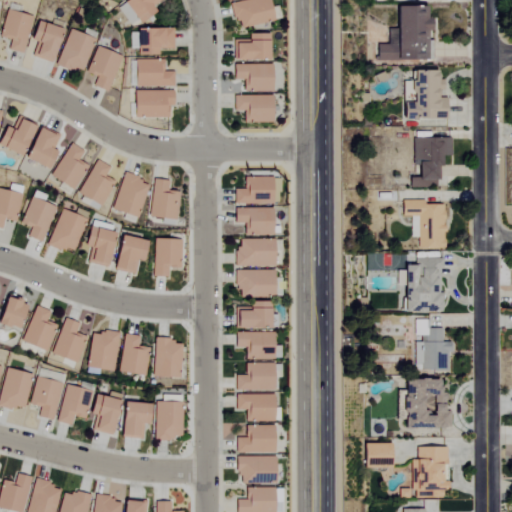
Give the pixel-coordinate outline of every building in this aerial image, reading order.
[(151,0),(122,0),(117,4),(131,26),(152,12),(146,4),(151,0)] [(270,22),(264,0),(243,0),(227,4),(230,21),(235,21),(237,29),(270,22)] [(375,61),(431,61),(431,38),(424,38),(425,8),(393,8),(393,46),(375,46),(375,61)] [(5,50),(20,54),(30,17),(4,10),(0,25),(0,39),(7,42),(5,50)] [(48,63),(58,29),(33,22),(27,41),(33,43),(28,57),(48,63)] [(134,56),(155,56),(155,49),(171,49),(171,29),(134,30),(134,56)] [(54,66),(78,75),(91,39),(67,30),(54,66)] [(265,34),(245,35),(245,40),(230,40),(231,61),(265,61),(265,34)] [(104,93),(118,57),(93,47),(82,74),(93,78),(89,87),(104,93)] [(132,87),(171,87),(171,72),(162,72),(162,61),(133,61),(132,87)] [(268,64),(230,66),(231,80),(240,80),(240,92),(269,91),(268,64)] [(171,92),(131,91),(130,117),(165,118),(165,106),(170,106),(171,92)] [(268,123),(269,97),(231,96),(230,112),(243,113),(242,123),(268,123)] [(31,125),(14,118),(8,131),(0,127),(0,149),(17,157),(31,125)] [(52,136),(34,128),(20,159),(46,170),(54,151),(47,148),(52,136)] [(448,139),(412,139),(412,180),(407,180),(407,188),(436,188),(436,164),(448,164),(448,139)] [(73,190),(84,165),(76,162),(81,151),(64,144),(49,180),(73,190)] [(75,196),(99,208),(112,182),(102,177),(107,168),(93,161),(75,196)] [(146,182),(120,175),(109,211),(135,219),(146,182)] [(231,205),(276,204),(275,178),(241,178),(241,190),(231,190),(231,205)] [(177,193),(165,191),(166,181),(151,179),(146,217),(173,221),(177,193)] [(0,190),(0,220),(13,223),(20,187),(7,185),(6,192),(0,190)] [(39,243),(52,207),(27,198),(17,225),(27,228),(24,237),(39,243)] [(269,209),(231,208),(231,224),(242,224),(242,235),(268,236),(269,209)] [(68,255),(83,220),(58,210),(44,244),(68,255)] [(111,235),(86,227),(80,246),(88,249),(84,262),(101,267),(111,235)] [(143,242),(116,236),(109,270),(131,275),(134,262),(139,263),(143,242)] [(165,268),(177,269),(178,241),(151,239),(149,277),(164,278),(165,268)] [(269,268),(270,241),(236,240),(235,249),(231,249),(231,267),(269,268)] [(396,312),(437,312),(438,257),(405,256),(405,264),(400,264),(400,270),(397,270),(396,312)] [(270,271),(231,271),(231,288),(236,288),(236,296),(270,297),(270,271)] [(0,324),(14,329),(22,301),(0,295),(0,324)] [(232,307),(231,327),(266,328),(266,303),(245,302),(245,308),(232,307)] [(45,351),(53,324),(43,321),(47,311),(31,306),(20,343),(45,351)] [(49,355),(75,363),(83,336),(73,333),(76,323),(60,318),(49,355)] [(411,370),(446,371),(447,342),(439,341),(439,329),(413,328),(413,320),(412,320),(412,335),(423,335),(423,343),(412,343),(411,370)] [(116,333),(88,331),(84,368),(112,371),(116,333)] [(143,376),(147,348),(136,347),(137,336),(121,334),(117,373),(143,376)] [(178,344),(170,344),(170,338),(152,338),(151,377),(177,378),(178,344)] [(270,390),(270,364),(241,364),(241,374),(232,374),(232,390),(270,390)] [(0,371),(0,406),(21,410),(27,373),(1,368),(0,371)] [(33,417),(50,420),(58,382),(32,377),(25,404),(36,406),(33,417)] [(401,427),(447,428),(448,413),(444,413),(445,380),(402,379),(401,427)] [(69,416),(81,419),(88,391),(62,384),(53,422),(67,425),(69,416)] [(110,434),(115,393),(106,392),(105,397),(89,395),(87,415),(91,415),(89,431),(110,434)] [(270,394),(232,395),(232,409),(242,409),(243,422),(270,421),(270,394)] [(178,396),(159,395),(159,401),(152,401),(151,439),(177,439),(178,396)] [(117,436),(139,437),(139,424),(146,424),(146,403),(118,402),(117,436)] [(232,453),(270,453),(270,426),(242,426),(242,438),(232,438),(232,453)] [(389,469),(389,444),(363,443),(363,468),(389,469)] [(443,447),(413,447),(414,459),(409,459),(410,498),(442,498),(441,466),(444,466),(443,447)] [(234,457),(234,484),(272,483),(271,457),(234,457)] [(0,510),(9,511),(19,511),(27,477),(13,474),(11,483),(0,480),(0,510)] [(23,511),(50,511),(57,487),(31,480),(23,511)] [(242,500),(233,500),(232,511),(270,511),(270,488),(242,488),(242,500)] [(54,511),(82,511),(85,495),(58,491),(54,511)] [(89,511),(116,511),(117,503),(108,501),(108,496),(91,494),(89,511)] [(118,511),(142,511),(143,501),(119,500),(118,511)] [(179,511),(168,511),(167,502),(152,502),(152,511),(179,511)]
